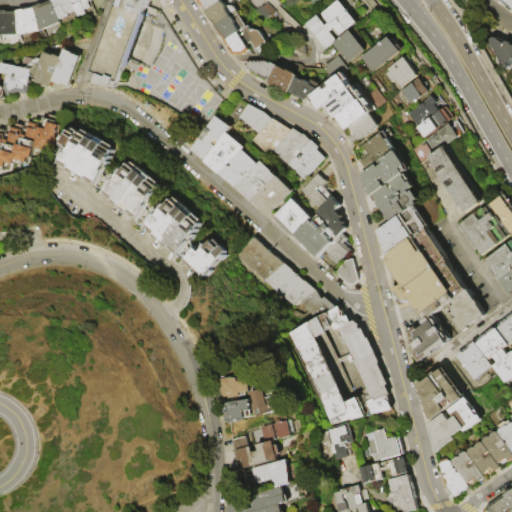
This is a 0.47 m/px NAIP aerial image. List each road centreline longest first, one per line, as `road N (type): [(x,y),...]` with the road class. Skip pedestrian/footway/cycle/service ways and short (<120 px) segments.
road 1 (residential): [(180,0),(234,77),(312,121),(342,156),(427,477),(446,511)]
road 2 (residential): [(0,113),(74,96),(126,109),(340,293),(381,304)]
road 3 (residential): [(0,265),(49,252),(84,256),(120,273),(165,315),(207,420),(211,511)]
road 4 (residential): [(165,315),(186,298),(189,279),(65,179)]
road 5 (primary): [(402,0),(439,44),(511,170)]
road 6 (primary): [(511,134),(431,0)]
